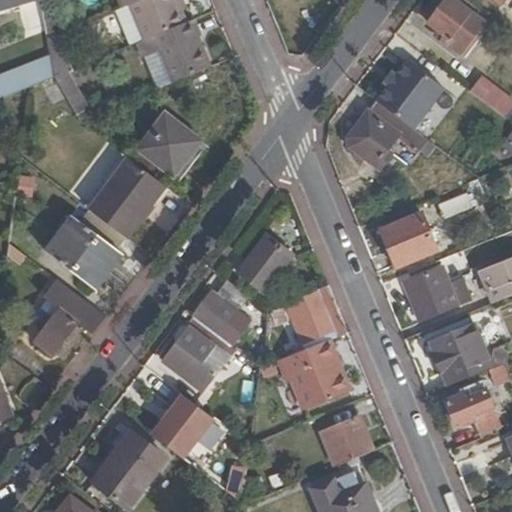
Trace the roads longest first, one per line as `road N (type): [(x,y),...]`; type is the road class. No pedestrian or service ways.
road 1 (residential): [(289,126),(0,509)]
road 2 (residential): [(446,511),(289,126)]
road 3 (residential): [(382,0),(289,126)]
road 4 (residential): [(289,126),(237,0)]
